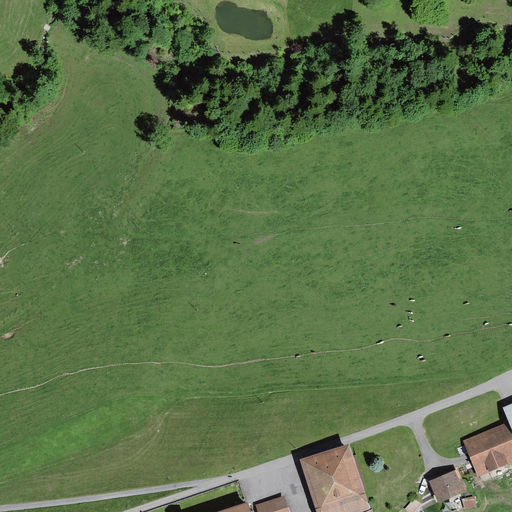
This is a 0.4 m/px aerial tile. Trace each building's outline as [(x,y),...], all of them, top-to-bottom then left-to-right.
[(510,423),(465,442),(479,476),(511,461),(511,405),(504,409),(510,423)] [(349,445),(301,461),(317,511),(361,511),(369,510),(349,445)] [(457,470),(429,482),(439,503),(467,491),(457,470)] [(289,511),(284,496),(257,505),(259,511),(289,511)] [(475,497),(463,499),(465,510),(477,507),(475,497)] [(415,498),(405,509),(408,511),(414,511),(422,504),(415,498)] [(249,511),(246,502),(216,511),(249,511)]
